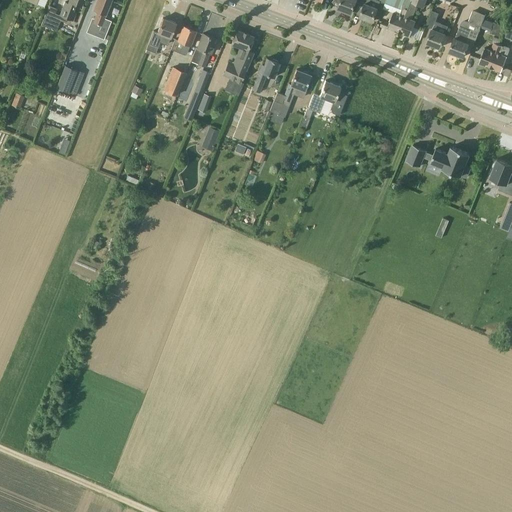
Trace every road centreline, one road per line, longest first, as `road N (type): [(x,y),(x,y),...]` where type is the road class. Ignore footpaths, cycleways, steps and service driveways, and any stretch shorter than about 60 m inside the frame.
road 1 (secondary): [(511,114),(233,2)]
road 2 (track): [(421,92),(345,280)]
road 3 (track): [(0,451),(144,511)]
